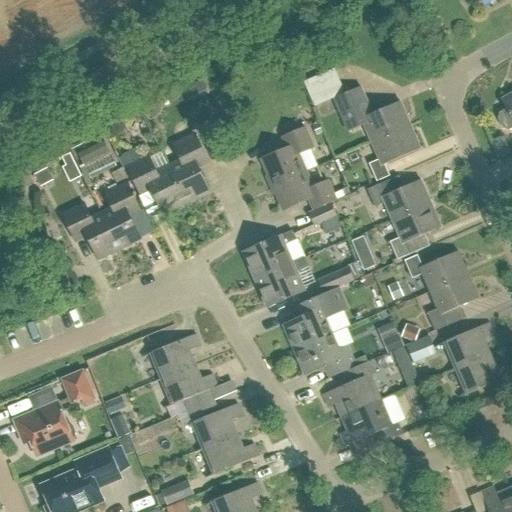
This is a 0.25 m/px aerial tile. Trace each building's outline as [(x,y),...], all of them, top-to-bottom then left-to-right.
[(333,67),(302,80),(313,105),(344,92),(333,67)] [(364,125),(372,142),(410,126),(400,102),(372,114),(361,87),(333,99),(340,115),(347,112),(354,129),(364,125)] [(184,88),(178,90),(183,102),(190,99),(184,88)] [(511,103),(505,107),(510,116),(501,122),(511,139),(511,138),(511,103)] [(233,107),(223,112),(229,123),(238,118),(233,107)] [(369,164),(377,182),(390,176),(385,165),(421,149),(410,126),(372,142),(379,160),(369,164)] [(262,160),(272,185),(306,171),(299,154),(313,148),(305,128),(283,137),(287,149),(262,160)] [(169,167),(186,203),(209,191),(198,168),(209,163),(195,135),(173,146),(181,161),(169,167)] [(105,138),(79,151),(92,178),(119,164),(105,138)] [(136,150),(123,157),(128,167),(141,160),(136,150)] [(69,155),(63,158),(67,166),(74,180),(80,176),(69,155)] [(152,191),(163,214),(186,203),(169,167),(157,173),(149,158),(128,169),(141,196),(152,191)] [(37,172),(35,173),(41,185),(43,184),(54,179),(48,166),(37,172)] [(124,168),(112,174),(117,184),(129,178),(124,168)] [(272,185),(284,211),(309,200),(314,211),(336,201),(328,181),(313,187),(306,171),(272,185)] [(385,203),(393,221),(431,204),(421,180),(403,188),(399,177),(367,190),(375,208),(385,203)] [(102,214),(120,250),(141,239),(129,216),(141,210),(128,184),(105,195),(112,209),(102,214)] [(390,242),(398,260),(430,246),(425,235),(441,228),(431,204),(393,221),(400,238),(390,242)] [(87,236),(98,260),(120,250),(102,214),(92,219),(85,205),(62,216),(75,242),(87,236)] [(318,223),(323,235),(339,228),(329,206),(307,216),(312,226),(318,223)] [(244,253),(256,280),(304,259),(304,258),(292,263),(284,245),(296,240),(292,231),(280,237),(280,236),(244,253)] [(371,249),(359,254),(366,270),(377,265),(371,249)] [(422,275),(430,292),(468,275),(458,252),(422,267),(418,256),(405,261),(412,279),(422,275)] [(256,280),(268,307),(305,291),(296,272),(308,267),(304,259),(256,280)] [(350,268),(318,281),(323,293),(355,279),(350,268)] [(372,275),(362,279),(366,288),(376,284),(372,275)] [(427,314),(435,331),(466,318),(461,306),(479,299),(468,275),(430,292),(437,309),(427,314)] [(398,284),(389,288),(394,300),(403,296),(398,284)] [(284,325),(295,350),(332,334),(325,319),(344,310),(335,289),(311,299),(312,300),(299,306),(304,317),(284,325)] [(378,328),(388,353),(403,346),(393,322),(378,328)] [(407,323),(402,336),(416,341),(421,328),(407,323)] [(443,343),(455,369),(489,354),(483,340),(494,335),(489,323),(443,343)] [(353,324),(340,330),(347,345),(360,338),(353,324)] [(326,367),(330,378),(356,367),(347,347),(339,350),(332,334),(295,350),(306,375),(326,367)] [(196,335),(150,354),(160,380),(196,365),(190,351),(201,347),(196,335)] [(418,341),(407,346),(413,361),(436,352),(429,337),(418,341)] [(404,347),(394,352),(400,367),(410,363),(404,347)] [(455,369),(466,395),(511,375),(506,363),(495,368),(489,354),(455,369)] [(341,418),(381,400),(371,376),(376,373),(371,361),(343,374),(347,385),(323,395),(328,407),(335,404),(341,418)] [(196,365),(160,380),(171,406),(182,401),(187,412),(214,401),(210,390),(218,387),(212,375),(202,379),(196,365)] [(74,403),(85,398),(87,405),(99,400),(86,369),(63,379),(74,403)] [(106,402),(111,415),(126,408),(121,396),(106,402)] [(370,436),(374,447),(403,435),(397,423),(392,425),(381,400),(341,418),(347,431),(340,434),(345,447),(370,436)] [(214,401),(187,412),(192,423),(202,449),(238,435),(232,421),(243,416),(238,404),(219,412),(214,401)] [(420,404),(428,423),(436,420),(428,401),(420,404)] [(14,420),(20,436),(27,433),(37,457),(74,441),(58,402),(14,420)] [(132,432),(124,413),(110,418),(119,438),(132,432)] [(238,435),(202,449),(213,475),(259,456),(254,444),(243,449),(238,435)] [(98,488),(121,478),(109,448),(84,459),(87,466),(41,486),(49,505),(45,507),(47,511),(64,511),(64,510),(73,506),(81,508),(103,499),(98,488)] [(211,502),(215,511),(256,511),(251,499),(262,495),(258,483),(211,502)] [(489,511),(511,511),(511,493),(510,488),(496,494),(494,487),(481,492),(489,511)]
